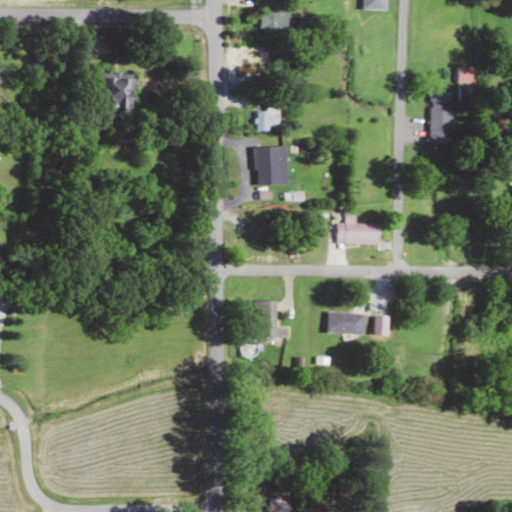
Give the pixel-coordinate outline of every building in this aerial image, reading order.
[(260,1),(260,32),(287,32),(287,1),(260,1)] [(234,75),(272,75),(271,44),(234,45),(234,75)] [(131,75),(101,75),(101,109),(131,109),(131,75)] [(476,83),(457,83),(457,108),(476,108),(476,83)] [(428,90),(428,135),(451,135),(451,90),(428,90)] [(277,108),(254,108),(254,130),(277,130),(277,108)] [(286,183),(285,146),(253,146),(254,184),(286,183)] [(377,223),(353,223),(353,214),(342,214),(342,223),(335,223),(335,243),(377,243),(377,223)] [(269,257),(269,238),(240,238),(240,257),(269,257)] [(274,327),(274,299),(253,299),(253,337),(285,337),(285,327),(274,327)] [(362,311),(325,311),(325,332),(362,332),(362,311)]
